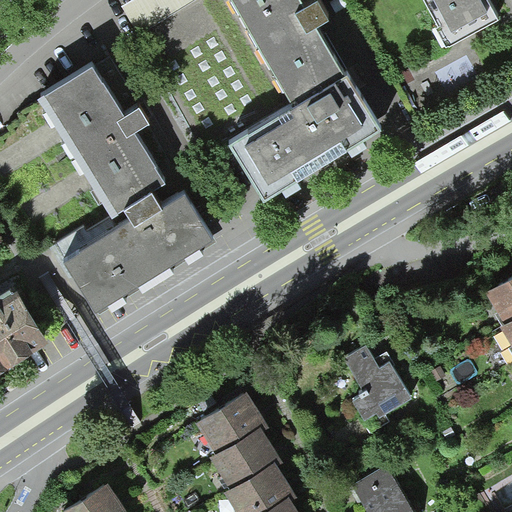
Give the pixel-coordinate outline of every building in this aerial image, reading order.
[(122,0),(137,29),(187,0),(122,0)] [(187,0),(137,29),(207,150),(235,133),(263,181),(281,171),(297,162),(348,132),(364,123),(383,112),(348,53),(346,54),(315,1),(317,0),(187,0)] [(428,0),(451,37),(496,11),(489,0),(428,0)] [(96,61),(42,93),(113,215),(168,184),(137,131),(152,123),(142,106),(127,114),(96,61)] [(367,129),(364,123),(348,132),(352,138),(367,129)] [(302,170),(297,162),(281,171),(286,179),(302,170)] [(113,215),(61,246),(92,299),(105,291),(110,299),(126,290),(121,282),(138,272),(142,279),(172,262),(167,252),(183,243),(188,251),(202,242),(197,234),(210,226),(180,176),(168,184),(113,215)] [(511,278),(487,293),(506,326),(511,321),(511,278)] [(0,287),(0,359),(42,334),(10,281),(0,287)] [(382,322),(377,311),(366,317),(371,328),(382,322)] [(511,321),(506,326),(500,329),(511,347),(511,321)] [(365,339),(341,353),(361,386),(350,392),(363,413),(358,416),(368,432),(387,421),(383,414),(412,397),(387,355),(378,360),(365,339)] [(181,366),(160,379),(165,388),(187,376),(181,366)] [(259,424),(262,422),(243,389),(192,417),(210,451),(259,424)] [(275,460),(278,458),(259,424),(210,451),(208,452),(227,487),(275,460)] [(262,511),(289,497),(294,494),(275,460),(227,487),(224,488),(236,511),(262,511)] [(416,511),(386,460),(348,482),(365,511),(416,511)] [(119,511),(120,511),(125,509),(107,478),(56,507),(58,511),(119,511)] [(297,511),(289,497),(262,511),(297,511)]
